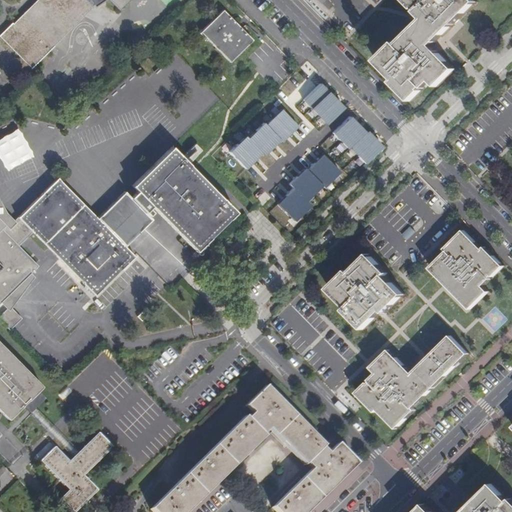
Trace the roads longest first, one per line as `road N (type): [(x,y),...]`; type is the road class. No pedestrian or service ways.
road 1 (residential): [(421,143),(247,320),(404,486)]
road 2 (residential): [(421,143),(281,0)]
road 3 (residential): [(404,486),(511,381)]
road 4 (residential): [(511,235),(421,143)]
road 5 (residential): [(421,143),(511,54)]
